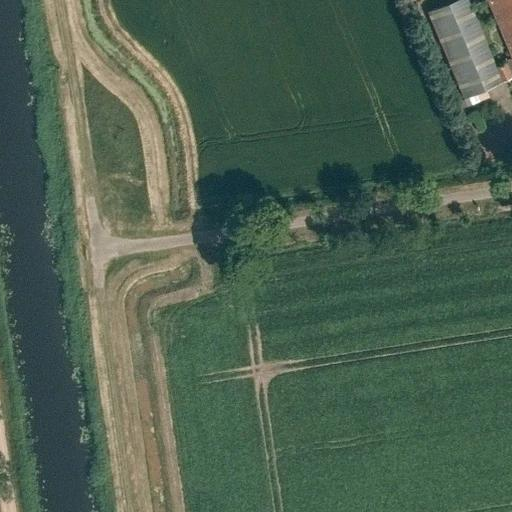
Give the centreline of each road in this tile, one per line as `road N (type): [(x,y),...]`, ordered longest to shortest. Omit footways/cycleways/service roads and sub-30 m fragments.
road 1 (track): [(57,0),(129,511)]
road 2 (unclassified): [(96,252),(511,188)]
